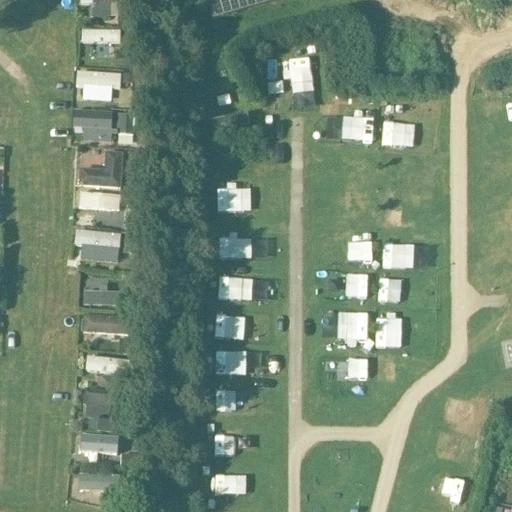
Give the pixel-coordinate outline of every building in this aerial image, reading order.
[(108,0),(80,0),(81,6),(95,5),(95,19),(109,18),(108,0)] [(205,0),(213,23),(293,0),(205,0)] [(511,23),(511,9),(486,24),(492,35),(511,23)] [(121,45),(121,32),(81,31),(81,44),(121,45)] [(77,73),(76,88),(105,89),(105,100),(119,100),(120,74),(77,73)] [(329,99),(329,118),(349,118),(349,99),(329,99)] [(480,107),(483,124),(503,121),(500,104),(480,107)] [(83,131),(83,142),(113,142),(113,111),(72,111),(72,131),(83,131)] [(375,146),(375,119),(354,119),(353,145),(375,146)] [(105,153),(104,170),(80,169),(77,209),(119,212),(124,154),(105,153)] [(224,191),(224,214),(257,214),(257,191),(224,191)] [(119,262),(120,234),(77,232),(76,261),(119,262)] [(219,302),(245,302),(246,274),(220,273),(219,302)] [(381,286),(381,300),(402,300),(403,286),(381,286)] [(119,290),(83,291),(83,308),(119,307),(119,290)] [(83,317),(82,336),(121,337),(122,318),(83,317)] [(405,320),(380,321),(380,340),(405,340),(405,320)] [(255,368),(255,348),(222,348),(222,367),(255,368)] [(128,375),(129,360),(86,359),(86,374),(128,375)] [(248,390),(222,391),(223,418),(249,417),(248,390)] [(82,419),(98,419),(98,431),(113,431),(114,395),(82,395),(82,419)] [(80,436),(80,454),(119,455),(120,437),(80,436)] [(442,458),(467,463),(471,442),(446,437),(442,458)] [(444,478),(433,477),(431,495),(462,499),(464,478),(444,475),(444,478)] [(77,476),(77,493),(122,494),(122,476),(77,476)]
